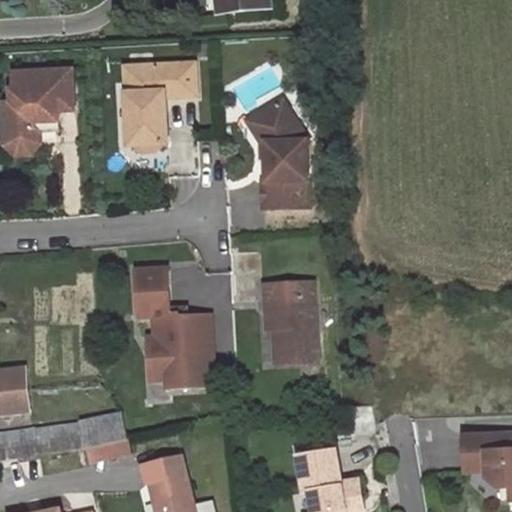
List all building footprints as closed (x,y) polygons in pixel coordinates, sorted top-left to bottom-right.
[(269,7),(267,0),(216,0),(218,13),(269,7)] [(193,64),(124,68),(129,148),(134,147),(140,153),(156,152),(162,145),(168,145),(164,98),(196,97),(193,64)] [(70,71),(12,74),(13,91),(10,91),(10,104),(1,104),(4,146),(14,156),(28,155),(38,144),(38,132),(37,122),(57,121),(56,111),(72,110),(70,71)] [(307,136),(297,137),(296,117),(283,96),(258,112),(266,126),(267,154),(268,177),(263,177),(264,204),(310,202),(307,138),(308,137),(308,136),(307,136)] [(266,126),(258,112),(249,118),(263,138),(263,154),(267,154),(266,126)] [(57,121),(37,122),(38,132),(57,131),(57,121)] [(166,267),(134,269),(137,315),(153,314),(154,335),(164,335),(165,355),(161,355),(163,377),(166,376),(167,386),(209,383),(208,364),(213,364),(209,311),(185,313),(185,316),(177,317),(176,311),(169,312),(169,307),(166,267)] [(314,280),(278,282),(281,330),(287,330),(290,363),(320,361),(314,280)] [(169,307),(169,312),(176,311),(177,317),(185,316),(185,313),(184,305),(169,307)] [(154,335),(146,336),(149,378),(163,377),(161,355),(165,355),(164,335),(154,335)] [(0,370),(0,416),(29,413),(25,368),(0,370)] [(0,432),(0,461),(78,450),(127,439),(121,413),(78,421),(0,432)] [(511,435),(465,438),(467,474),(489,473),(490,483),(501,490),(511,489),(511,502),(511,435)] [(347,452),(309,456),(314,492),(301,494),(303,511),(372,511),(369,482),(351,484),(347,452)] [(152,482),(159,511),(216,511),(214,504),(195,508),(183,459),(144,468),(148,484),(152,482)]
